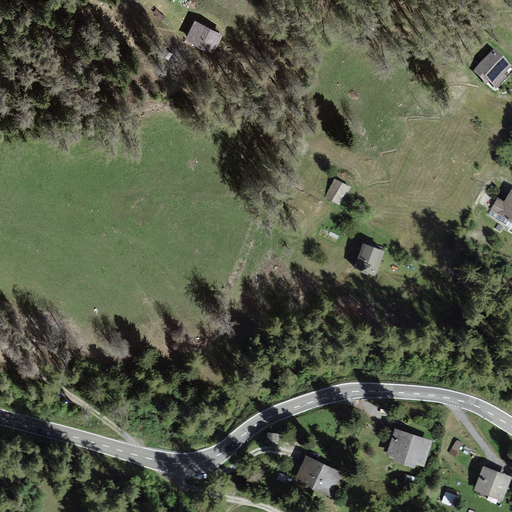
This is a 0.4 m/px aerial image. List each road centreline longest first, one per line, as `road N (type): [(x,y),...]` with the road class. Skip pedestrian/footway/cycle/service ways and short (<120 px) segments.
road 1 (tertiary): [(0,417),(179,463),(217,455),(267,417),(358,390),(454,398),(511,426)]
road 2 (track): [(511,62),(422,33),(312,42),(251,37)]
road 3 (track): [(0,347),(150,458)]
road 4 (track): [(168,462),(169,472),(192,487),(276,511)]
